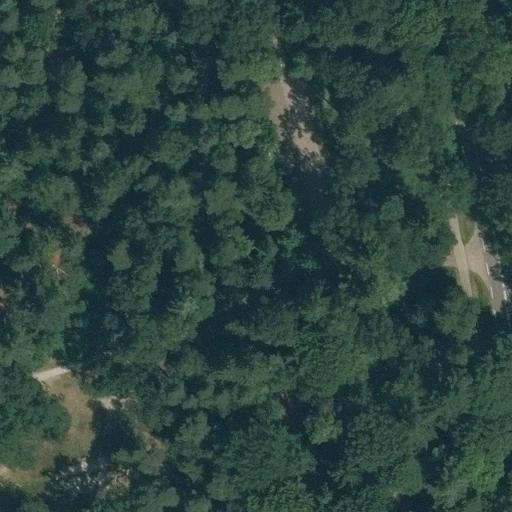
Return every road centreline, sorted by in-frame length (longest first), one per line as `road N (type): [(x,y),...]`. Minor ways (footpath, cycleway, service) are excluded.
road 1 (tertiary): [(511,360),(499,263),(431,0)]
road 2 (track): [(337,261),(405,446)]
